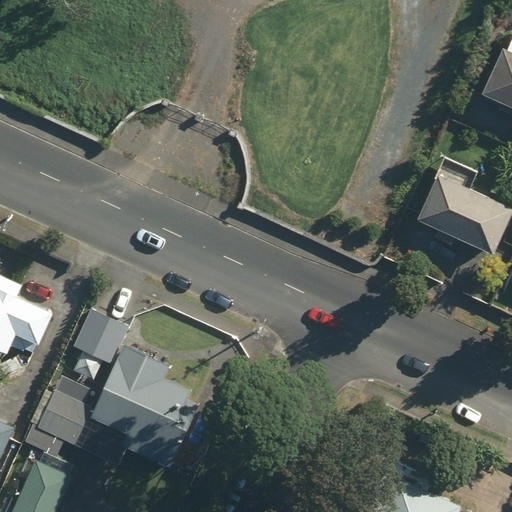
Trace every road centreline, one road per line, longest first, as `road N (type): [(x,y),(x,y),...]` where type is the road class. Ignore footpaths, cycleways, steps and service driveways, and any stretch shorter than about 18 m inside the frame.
road 1 (residential): [(342,313),(0,159)]
road 2 (residential): [(252,511),(342,313)]
road 3 (residential): [(511,393),(342,313)]
